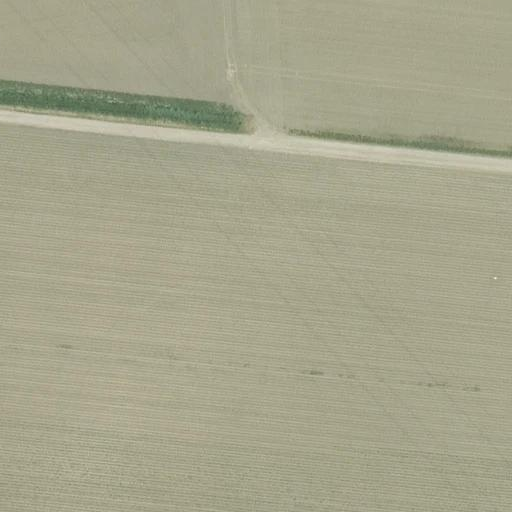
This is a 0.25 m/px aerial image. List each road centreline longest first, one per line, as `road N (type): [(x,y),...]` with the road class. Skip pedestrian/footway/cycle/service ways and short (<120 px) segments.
road 1 (track): [(511,169),(0,115)]
road 2 (track): [(264,143),(243,85),(236,0)]
